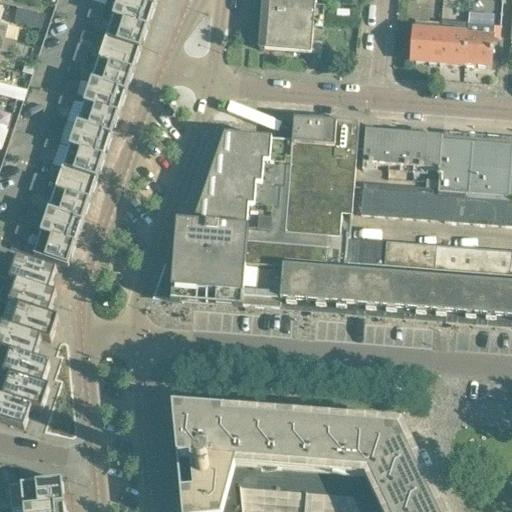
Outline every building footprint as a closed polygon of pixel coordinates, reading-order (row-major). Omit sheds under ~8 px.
[(155,9),(126,0),(120,0),(114,19),(148,31),(155,9)] [(158,0),(126,0),(155,9),(158,0)] [(288,53),(292,0),(269,0),(266,39),(260,39),(259,52),(263,52),(263,51),(288,53)] [(315,0),(292,0),(288,53),(288,54),(322,57),(323,44),(312,43),(315,0)] [(106,7),(93,3),(90,11),(103,16),(106,7)] [(17,11),(14,25),(34,30),(37,16),(17,11)] [(87,20),(100,24),(103,16),(90,11),(87,20)] [(468,25),(489,25),(489,16),(467,17),(468,25)] [(148,31),(114,19),(106,41),(141,52),(148,31)] [(441,35),(438,66),(465,68),(467,37),(468,26),(442,24),(442,26),(441,35)] [(467,37),(465,68),(492,70),(494,39),(492,39),(493,28),(468,26),(467,37)] [(83,33),(80,42),(99,49),(102,40),(83,33)] [(414,33),(411,64),(438,66),(441,35),(414,33)] [(2,41),(2,40),(0,39),(0,51),(21,57),(21,56),(28,59),(34,47),(24,45),(24,46),(2,41)] [(141,52),(106,41),(99,63),(133,74),(141,52)] [(91,51),(78,46),(75,55),(88,59),(91,51)] [(85,68),(88,59),(75,55),(73,63),(85,68)] [(133,74),(99,63),(92,84),(126,96),(133,74)] [(126,96),(92,84),(85,106),(119,117),(126,96)] [(77,94),(64,89),(61,98),(74,102),(77,94)] [(58,107),(71,111),(74,102),(61,98),(58,107)] [(119,117),(85,106),(78,128),(112,139),(119,117)] [(511,254),(350,242),(359,127),(295,122),(293,145),(226,139),(195,229),(182,228),(181,240),(177,239),(167,267),(169,268),(158,299),(243,306),(244,300),(511,320),(511,254)] [(112,139),(78,128),(70,149),(105,161),(112,139)] [(372,133),(372,128),(366,128),(363,166),(440,172),(442,143),(443,139),(422,137),(423,132),(412,131),(411,136),(372,133)] [(62,137),(49,133),(47,141),(59,146),(62,137)] [(474,141),(443,139),(442,143),(440,172),(439,192),(439,195),(439,197),(449,198),(463,199),(470,199),(474,141)] [(44,150),(57,154),(59,146),(47,141),(44,150)] [(511,170),(511,144),(474,141),(470,199),(478,200),(492,201),(506,202),(510,202),(511,170)] [(105,161),(70,149),(63,171),(97,182),(105,161)] [(97,182),(63,171),(56,192),(90,204),(97,182)] [(48,180),(35,176),(32,184),(45,189),(48,180)] [(45,189),(32,184),(29,193),(42,197),(45,189)] [(361,218),(375,219),(378,187),(363,186),(361,218)] [(375,219),(390,220),(392,188),(378,187),(375,219)] [(390,220),(404,221),(406,190),(392,188),(390,220)] [(404,221),(418,223),(421,191),(406,190),(404,221)] [(418,223),(433,224),(435,192),(421,191),(418,223)] [(90,204),(56,192),(49,214),(83,226),(90,204)] [(439,197),(439,195),(439,192),(435,192),(433,224),(447,225),(449,198),(439,197)] [(447,225),(461,226),(463,199),(449,198),(447,225)] [(461,226),(475,227),(478,200),(470,199),(463,199),(461,226)] [(475,227),(490,228),(492,201),(478,200),(475,227)] [(490,228),(504,229),(506,202),(492,201),(490,228)] [(83,226),(49,214),(42,236),(76,247),(83,226)] [(33,224),(20,219),(18,228),(31,232),(33,224)] [(18,228),(15,236),(28,241),(31,232),(18,228)] [(76,247),(42,236),(34,258),(68,270),(76,247)] [(57,272),(17,259),(10,282),(56,297),(57,296),(50,294),(57,272)] [(56,297),(10,282),(10,283),(16,285),(10,306),(59,322),(59,321),(49,318),(56,297)] [(59,322),(10,306),(9,306),(19,310),(12,330),(3,326),(2,327),(51,344),(59,322)] [(51,344),(2,327),(0,334),(0,350),(50,367),(50,366),(35,361),(42,341),(51,344)] [(50,367),(0,350),(0,351),(2,352),(0,359),(0,374),(50,391),(50,390),(43,388),(50,367)] [(50,391),(0,374),(0,375),(2,376),(0,381),(0,398),(43,413),(50,391)] [(43,413),(0,398),(0,423),(24,432),(32,410),(42,414),(43,413)] [(205,413),(173,410),(178,466),(184,465),(185,476),(186,487),(180,486),(177,511),(443,511),(403,428),(205,412),(205,413)] [(65,507),(63,483),(9,488),(12,511),(65,507)]
